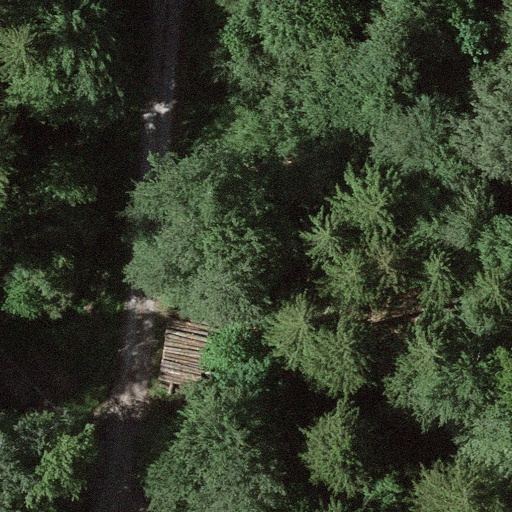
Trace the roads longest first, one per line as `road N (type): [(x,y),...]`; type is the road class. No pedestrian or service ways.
road 1 (track): [(167,0),(132,385),(111,492)]
road 2 (track): [(0,362),(111,492)]
